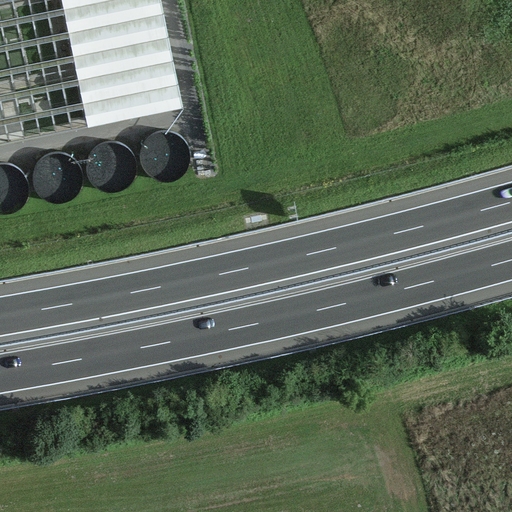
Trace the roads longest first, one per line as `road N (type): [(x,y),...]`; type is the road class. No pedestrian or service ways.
road 1 (motorway): [(0,377),(273,326),(511,260)]
road 2 (motorway): [(511,200),(259,266),(0,318)]
